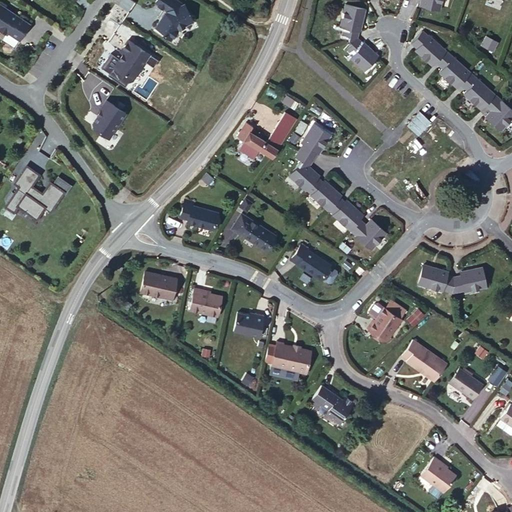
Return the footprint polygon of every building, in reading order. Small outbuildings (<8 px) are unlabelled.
[(157,4),(148,17),(160,25),(158,26),(159,28),(156,32),(154,31),(147,40),(155,46),(154,48),(162,54),(170,43),(185,37),(177,18),(176,18),(157,4)] [(344,53),(356,64),(367,51),(346,36),(348,28),(350,29),(354,9),(337,5),(332,25),(336,26),(333,41),(345,50),(344,53)] [(22,36),(0,20),(0,43),(11,51),(22,36)] [(478,115),(491,127),(505,111),(470,79),(468,81),(461,74),(462,72),(446,57),(444,59),(436,53),(438,50),(422,36),(420,38),(414,31),(404,41),(410,47),(408,50),(424,66),(428,62),(435,69),(432,72),(449,88),(453,85),(459,91),(457,94),(473,109),(477,105),(481,110),(478,115)] [(122,92),(135,74),(138,76),(143,69),(120,52),(112,64),(114,65),(104,79),(113,85),(113,88),(119,92),(122,92)] [(290,119),(293,115),(281,106),(278,111),(290,119)] [(266,159),(290,119),(278,111),(261,137),(259,136),(252,150),(266,159)] [(99,152),(116,127),(97,114),(91,122),(93,123),(83,137),(81,139),(99,152)] [(252,150),(259,136),(246,127),(248,124),(238,118),(228,135),(237,140),(249,148),(252,150)] [(291,151),(303,160),(308,151),(314,154),(325,136),(307,126),(291,151)] [(249,148),(237,140),(231,149),(242,157),(249,148)] [(299,191),(311,179),(299,167),(303,160),(291,151),(288,157),(290,166),(281,177),(298,192),(299,191)] [(56,176),(53,182),(66,189),(69,184),(56,176)] [(319,211),(321,210),(319,208),(330,197),(331,195),(325,190),(311,179),(299,191),(305,196),(304,198),(319,211)] [(44,226),(57,206),(43,197),(39,203),(40,204),(36,210),(32,207),(32,206),(24,201),(32,189),(19,181),(8,198),(13,201),(0,220),(0,222),(7,227),(11,221),(30,233),(37,222),(44,226)] [(235,194),(230,202),(239,208),(243,201),(235,194)] [(180,221),(201,228),(207,209),(186,202),(186,200),(175,197),(169,215),(180,219),(180,221)] [(341,230),(343,229),(352,219),(354,216),(340,203),(336,203),(330,197),(319,208),(321,210),(326,215),(326,217),(341,230)] [(223,225),(257,247),(267,233),(233,210),(223,225)] [(352,219),(343,229),(348,234),(346,236),(362,250),(377,234),(363,221),(359,224),(352,219)] [(320,261),(290,241),(279,256),(310,276),(310,275),(318,280),(321,279),(327,269),(327,266),(319,261),(320,261)] [(338,266),(342,261),(335,256),(332,261),(338,266)] [(406,282),(428,291),(429,288),(439,291),(452,290),(452,293),(473,290),(470,270),(449,273),(449,276),(435,274),(436,272),(413,263),(406,282)] [(140,293),(170,300),(175,280),(145,272),(140,293)] [(188,309),(215,316),(220,297),(202,292),(202,290),(193,288),(188,309)] [(377,290),(370,298),(386,311),(391,302),(377,290)] [(386,311),(370,298),(369,297),(352,319),(370,333),(387,312),(386,311)] [(412,326),(424,314),(417,307),(405,319),(412,326)] [(255,316),(248,313),(235,310),(230,329),(257,338),(263,314),(256,311),(255,316)] [(402,359),(430,381),(444,364),(410,337),(399,352),(404,356),(402,359)] [(271,361),(306,370),(309,351),(281,344),(282,342),(275,341),(271,361)] [(489,379),(499,383),(505,369),(495,365),(489,379)] [(450,382),(470,399),(482,384),(462,368),(450,382)] [(322,416),(337,427),(353,407),(344,400),(340,402),(321,387),(307,404),(315,411),(319,408),(323,412),(322,416)] [(497,416),(511,428),(511,403),(509,401),(497,416)] [(419,473),(442,492),(454,476),(439,464),(441,462),(433,455),(419,473)] [(470,509),(479,490),(472,486),(463,505),(470,509)]
